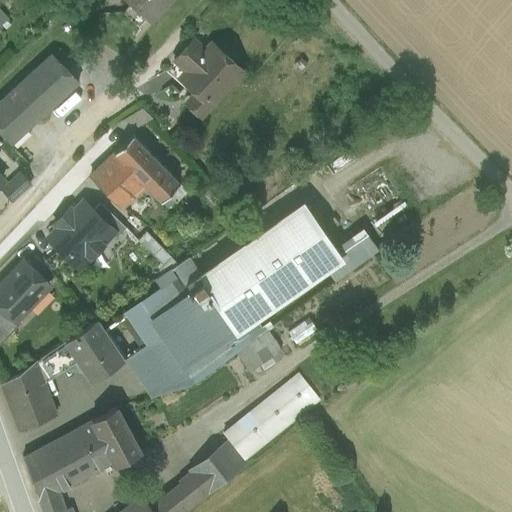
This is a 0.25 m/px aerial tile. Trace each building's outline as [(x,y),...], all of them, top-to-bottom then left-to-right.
[(124,0),(129,5),(143,18),(145,16),(161,0),(124,0)] [(143,18),(129,5),(121,13),(137,28),(147,19),(145,16),(143,18)] [(0,25),(9,16),(0,7),(0,25)] [(182,77),(205,52),(193,41),(170,66),(182,77)] [(205,52),(182,77),(197,92),(188,102),(201,114),(239,71),(211,45),(205,52)] [(51,53),(0,100),(0,131),(11,143),(78,81),(51,53)] [(141,106),(121,119),(131,135),(152,121),(141,106)] [(178,184),(131,135),(113,152),(145,185),(160,200),(178,184)] [(145,185),(113,152),(90,174),(122,207),(145,185)] [(2,190),(11,201),(30,184),(21,173),(2,190)] [(185,192),(178,184),(160,200),(168,209),(185,192)] [(91,212),(82,203),(73,212),(71,211),(57,226),(58,227),(49,236),(56,243),(56,252),(61,255),(69,255),(79,265),(110,233),(112,232),(91,212)] [(100,203),(91,212),(112,232),(110,233),(116,238),(125,227),(100,203)] [(300,208),(199,278),(241,347),(259,336),(250,320),(336,260),(300,208)] [(326,225),(331,231),(339,226),(334,219),(326,225)] [(186,239),(173,226),(161,238),(174,251),(186,239)] [(173,263),(153,242),(143,251),(162,271),(173,263)] [(337,257),(347,272),(369,256),(359,242),(337,257)] [(127,356),(124,358),(150,397),(191,385),(235,351),(241,347),(199,278),(188,258),(157,278),(164,288),(123,317),(141,347),(127,356)] [(0,303),(16,319),(48,286),(23,262),(0,284),(0,303)] [(16,319),(0,303),(0,344),(19,324),(16,319)] [(95,320),(65,341),(73,354),(92,382),(123,361),(121,359),(117,353),(95,320)] [(290,338),(300,351),(320,334),(310,322),(290,338)] [(241,347),(235,351),(247,369),(279,347),(268,330),(259,336),(241,347)] [(65,341),(35,360),(41,375),(73,354),(65,341)] [(122,349),(117,353),(121,359),(124,358),(127,356),(122,349)] [(35,360),(1,383),(18,429),(56,414),(41,375),(35,360)] [(298,372),(223,432),(242,457),(318,397),(298,372)] [(140,452),(115,407),(91,420),(112,459),(116,466),(140,452)] [(112,459),(91,420),(23,456),(38,501),(59,489),(112,459)] [(72,511),(70,506),(66,508),(52,511),(182,511),(244,464),(226,441),(178,480),(182,484),(151,508),(140,495),(118,511),(72,511)] [(63,499),(59,489),(38,501),(41,508),(42,511),(52,511),(66,508),(63,499)]
